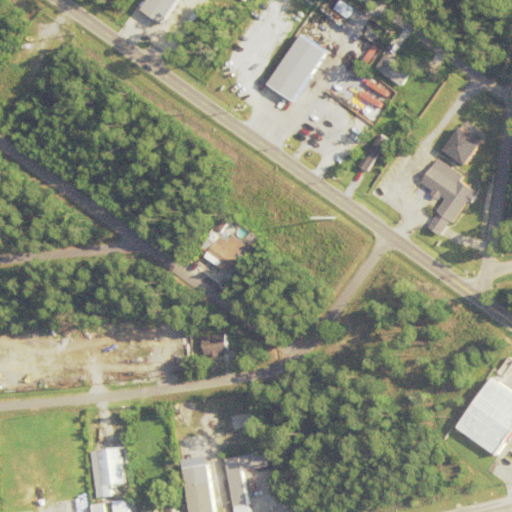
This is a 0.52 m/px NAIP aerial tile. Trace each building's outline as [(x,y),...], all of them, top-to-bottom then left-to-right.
[(145,13),(154,0),(183,0),(165,26),(145,13)] [(346,19),(353,9),(339,0),(332,9),(346,19)] [(292,103),(325,52),(299,36),(266,86),(292,103)] [(382,75),(392,59),(413,73),(403,89),(382,75)] [(384,108),(372,125),(351,110),(353,107),(346,102),(353,93),(359,97),(361,94),(373,103),(374,101),(384,108)] [(332,135),(330,138),(313,125),(324,109),(332,115),(337,108),(354,121),(350,127),(354,130),(344,144),(332,135)] [(478,140),(455,125),(440,149),(463,164),(478,140)] [(360,168),(381,136),(390,142),(369,174),(360,168)] [(436,150),(440,143),(446,147),(441,154),(436,150)] [(426,153),(428,149),(443,157),(441,161),(426,153)] [(452,223),(448,228),(437,220),(441,215),(438,214),(447,201),(423,185),(440,161),(465,179),(462,183),(476,193),(454,225),(452,223)] [(420,178),(419,179),(415,176),(425,163),(429,166),(424,172),(426,173),(421,179),(420,178)] [(351,182),(359,168),(363,170),(355,184),(351,182)] [(368,185),(366,189),(362,186),(370,173),(375,175),(372,180),(369,185),(368,185)] [(448,221),(436,213),(426,227),(438,235),(448,221)] [(216,230),(224,217),(232,222),(223,235),(216,230)] [(236,264),(237,265),(235,269),(233,268),(229,274),(207,259),(209,256),(203,251),(210,240),(217,245),(222,237),(229,242),(233,237),(247,247),(236,264)] [(248,250),(253,242),(257,245),(252,253),(248,250)] [(236,274),(246,273),(246,285),(237,285),(236,274)] [(218,327),(220,323),(236,329),(234,333),(218,327)] [(213,360),(212,356),(207,357),(204,340),(227,336),(230,353),(219,355),(219,359),(213,360)] [(456,429),(499,455),(511,433),(511,391),(488,377),(456,429)] [(178,418),(184,417),(187,426),(180,428),(178,418)] [(122,439),(121,434),(118,434),(117,425),(120,425),(120,424),(124,423),(126,439),(122,439)] [(129,459),(130,459),(131,463),(130,463),(130,465),(125,465),(123,447),(121,447),(121,443),(122,443),(122,442),(127,441),(128,447),(129,447),(130,454),(129,454),(129,459)] [(21,458),(22,482),(5,483),(4,448),(19,448),(19,458),(21,458)] [(94,454),(122,451),(127,487),(114,489),(115,498),(100,500),(94,454)] [(237,511),(228,463),(267,455),(270,470),(245,475),(251,511),(237,511)] [(193,511),(187,472),(211,469),(217,511),(193,511)] [(76,483),(86,482),(88,500),(78,501),(76,483)] [(56,511),(55,505),(90,500),(91,511),(56,511)] [(150,504),(161,502),(163,508),(152,510),(150,504)] [(94,511),(94,507),(106,506),(106,511),(116,511),(115,504),(129,503),(130,511),(94,511)]
